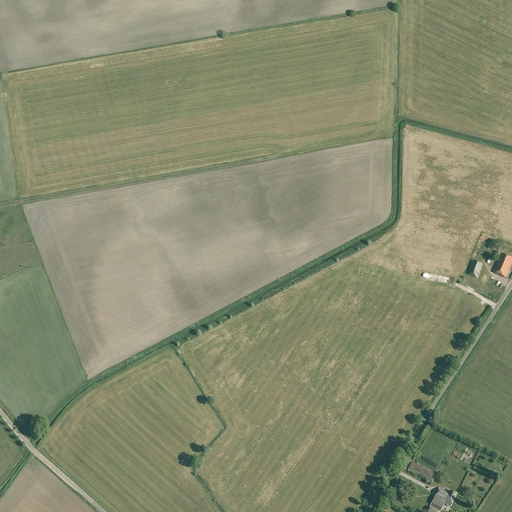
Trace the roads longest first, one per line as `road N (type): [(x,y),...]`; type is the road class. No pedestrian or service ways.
road 1 (unclassified): [(365,511),(511,286)]
road 2 (unclassified): [(105,511),(0,410)]
